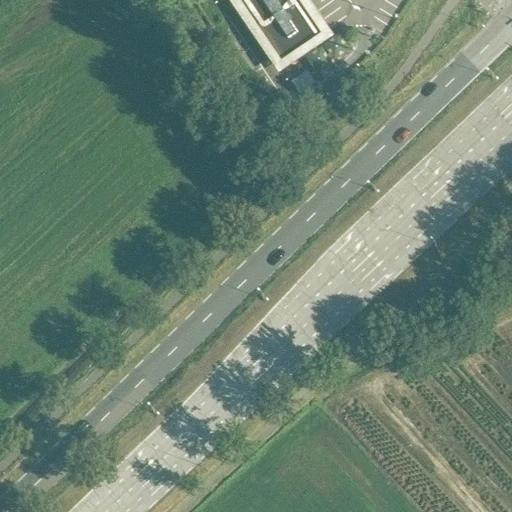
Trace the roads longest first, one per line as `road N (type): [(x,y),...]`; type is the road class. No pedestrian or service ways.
road 1 (primary): [(511,17),(7,511)]
road 2 (primary): [(103,511),(511,134)]
